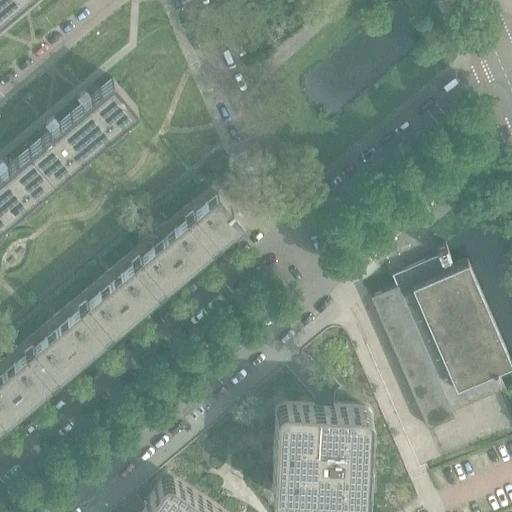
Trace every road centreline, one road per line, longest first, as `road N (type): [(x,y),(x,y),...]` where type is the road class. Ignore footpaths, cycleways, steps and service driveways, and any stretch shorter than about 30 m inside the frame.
road 1 (residential): [(285,235),(0,468)]
road 2 (residential): [(51,511),(314,294)]
road 3 (residential): [(503,48),(285,235)]
road 4 (residential): [(314,294),(511,117)]
road 5 (residential): [(285,235),(184,0)]
road 6 (residential): [(0,98),(117,0)]
